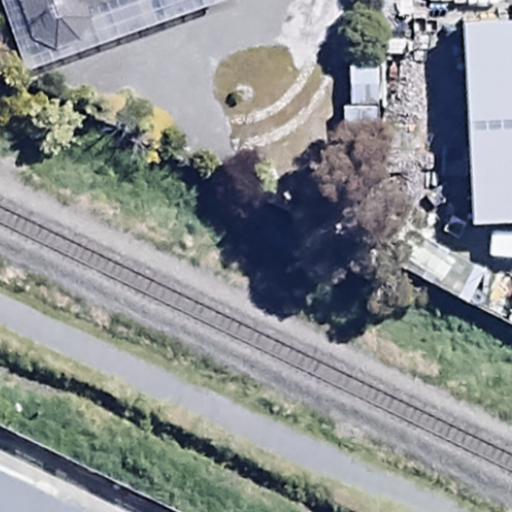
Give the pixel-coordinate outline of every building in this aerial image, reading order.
[(0,0),(0,15),(23,79),(221,7),(218,0),(0,0)] [(511,152),(511,157),(511,76),(469,83),(475,119),(505,114),(511,152)] [(511,157),(511,152),(479,158),(488,217),(511,213),(511,157)] [(511,269),(493,260),(473,303),(511,321),(511,269)] [(0,435),(0,484),(57,511),(76,472),(0,435)] [(163,511),(125,491),(113,511),(163,511)]
